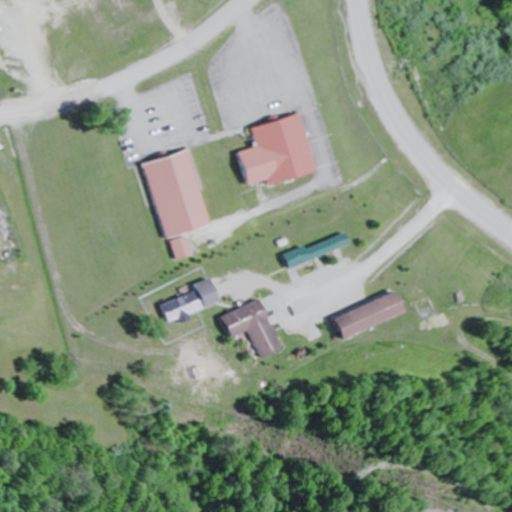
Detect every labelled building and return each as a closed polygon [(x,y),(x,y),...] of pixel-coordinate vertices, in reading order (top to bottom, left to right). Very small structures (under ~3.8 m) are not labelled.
[(307,169),(290,112),(243,125),(249,146),(230,152),(241,188),(307,169)] [(205,223),(184,147),(138,160),(159,236),(205,223)] [(343,245),(338,232),(278,254),(283,268),(343,245)] [(167,240),(172,257),(188,253),(183,236),(167,240)] [(190,291),(155,304),(161,322),(215,303),(206,278),(188,284),(190,291)] [(335,339),(395,312),(386,291),(326,318),(335,339)] [(275,348),(255,299),(213,316),(221,337),(240,330),(252,358),(275,348)]
